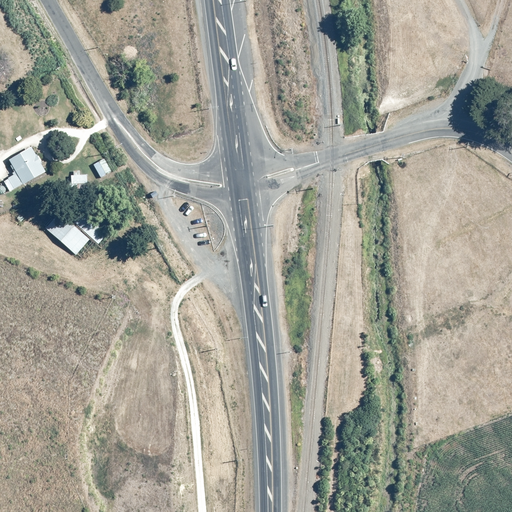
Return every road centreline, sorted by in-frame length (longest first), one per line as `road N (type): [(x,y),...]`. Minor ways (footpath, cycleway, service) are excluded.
road 1 (trunk): [(242,193),(269,511)]
road 2 (unclassified): [(511,152),(477,133),(438,129),(314,164)]
road 3 (trunk): [(216,0),(239,170)]
road 4 (residential): [(242,193),(203,193),(164,180),(138,160),(111,115)]
road 5 (residential): [(111,115),(164,164),(205,174),(239,170)]
road 6 (residential): [(111,115),(47,0)]
road 7 (track): [(485,0),(460,129)]
